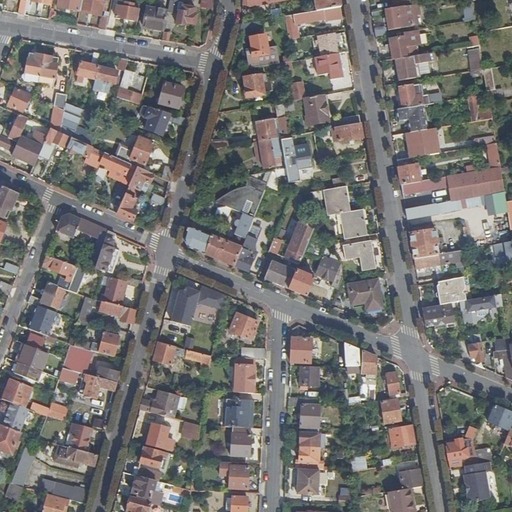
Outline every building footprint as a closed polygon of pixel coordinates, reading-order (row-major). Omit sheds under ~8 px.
[(20,0),(18,14),(25,15),(27,0),(25,0),(20,0)] [(58,0),(57,7),(79,12),(81,0),(58,0)] [(81,0),(79,12),(87,13),(101,16),(102,12),(103,5),(104,0),(81,0)] [(169,0),(168,11),(168,12),(178,14),(176,24),(186,26),(187,23),(196,25),(197,15),(195,14),(195,8),(184,6),(185,0),(169,0)] [(202,0),(201,6),(213,8),(213,0),(202,0)] [(313,0),(316,12),(341,8),(339,0),(313,0)] [(391,0),(393,9),(413,6),(411,0),(391,0)] [(471,0),(465,0),(466,5),(464,5),(467,22),(475,21),(471,0)] [(116,17),(137,21),(139,10),(132,8),(133,4),(125,2),(124,7),(118,6),(116,17)] [(393,9),(385,11),(389,31),(418,26),(416,15),(420,14),(418,5),(413,6),(393,9)] [(297,8),(298,15),(307,13),(306,6),(297,8)] [(143,26),(164,31),(168,12),(168,11),(147,7),(143,26)] [(298,15),(285,17),(288,40),(297,38),(294,25),(324,20),(324,22),(343,19),(341,8),(316,12),(307,13),(298,15)] [(99,29),(106,30),(108,17),(104,16),(101,21),(99,29)] [(242,25),(239,33),(261,29),(260,22),(242,25)] [(384,28),(375,30),(376,38),(386,36),(385,29),(384,28)] [(418,30),(397,34),(397,39),(390,40),(393,60),(396,59),(417,56),(415,47),(420,46),(418,30)] [(310,53),(311,58),(314,58),(339,54),(348,52),(346,42),(345,32),(318,37),(321,53),(318,53),(318,52),(310,53)] [(253,57),(268,55),(265,36),(250,38),(252,49),(251,49),(253,57)] [(468,51),(472,72),(483,70),(480,49),(468,51)] [(41,76),(44,56),(30,53),(26,73),(41,76)] [(417,56),(396,59),(399,81),(420,78),(418,64),(434,62),(432,53),(417,56)] [(103,55),(95,54),(92,66),(82,63),(78,75),(96,79),(99,68),(103,55)] [(339,54),(314,58),(318,76),(329,74),(330,80),(343,78),(339,54)] [(59,59),(44,56),(41,76),(55,79),(59,59)] [(128,60),(121,59),(118,69),(125,71),(128,60)] [(286,71),(287,77),(290,77),(292,76),(290,62),(284,63),(286,71)] [(283,63),(267,66),(268,73),(286,71),(284,63),(283,63)] [(502,67),(491,69),(495,90),(502,89),(506,88),(502,67)] [(99,68),(96,79),(94,89),(108,93),(111,83),(115,84),(119,72),(99,68)] [(491,69),(483,70),(488,95),(488,98),(489,105),(504,102),(502,89),(495,90),(491,69)] [(135,74),(125,71),(117,97),(140,104),(143,95),(127,90),(129,83),(132,84),(135,74)] [(40,82),(41,76),(26,73),(23,74),(23,77),(23,78),(26,81),(30,82),(33,81),(40,82)] [(290,77),(294,100),(304,98),(305,98),(302,82),(310,82),(309,74),(292,76),(290,77)] [(246,98),(264,95),(263,92),(272,90),(270,80),(262,81),(261,75),(243,78),(245,88),(244,88),(246,98)] [(55,79),(41,76),(40,82),(54,84),(55,79)] [(184,89),(165,84),(160,104),(179,109),(184,89)] [(400,88),(403,109),(422,106),(442,102),(441,94),(425,97),(425,95),(416,97),(415,91),(413,91),(412,86),(400,88)] [(32,95),(16,89),(9,106),(24,113),(26,109),(28,110),(29,108),(27,107),(32,95)] [(67,104),(68,92),(60,91),(57,107),(65,110),(67,104)] [(305,98),(304,98),(307,116),(306,116),(307,125),(329,121),(326,104),(328,103),(326,94),(305,98)] [(488,98),(488,95),(468,98),(472,122),(492,119),(490,109),(483,111),(481,99),(488,98)] [(85,111),(67,104),(65,110),(64,116),(61,134),(72,139),(105,154),(112,156),(113,152),(117,144),(78,127),(85,111)] [(163,136),(168,121),(171,114),(144,106),(137,126),(163,136)] [(403,109),(397,110),(399,121),(409,119),(411,133),(426,130),(422,106),(403,109)] [(61,134),(64,116),(58,113),(55,131),(61,134)] [(168,121),(185,126),(187,119),(177,116),(171,114),(168,121)] [(360,124),(359,115),(335,120),(336,128),(338,128),(360,124)] [(28,119),(20,116),(10,138),(18,142),(20,137),(28,119)] [(278,118),(281,137),(288,136),(285,117),(278,118)] [(254,139),(254,142),(259,141),(277,138),(274,119),(256,122),(258,138),(254,139)] [(0,123),(0,145),(15,152),(13,156),(35,166),(39,156),(48,136),(38,132),(36,136),(34,136),(32,142),(20,137),(18,142),(10,138),(0,134),(4,125),(0,123)] [(363,138),(360,124),(338,128),(340,142),(363,138)] [(411,133),(410,133),(412,145),(409,146),(411,158),(439,154),(434,129),(426,130),(411,133)] [(55,131),(51,130),(48,136),(39,156),(49,161),(57,144),(62,147),(57,157),(63,160),(66,152),(72,139),(61,134),(55,131)] [(272,171),(279,179),(287,177),(288,183),(300,181),(298,170),(312,168),(308,145),(294,147),(292,135),(288,136),(281,137),(286,168),(272,171)] [(473,140),(475,147),(489,145),(496,143),(495,136),(473,140)] [(133,145),(131,151),(131,152),(133,152),(128,164),(139,168),(143,170),(145,166),(154,143),(139,137),(136,146),(133,145)] [(208,150),(213,149),(227,147),(225,138),(211,141),(208,150)] [(277,138),(259,141),(263,168),(282,165),(277,138)] [(105,154),(72,139),(66,152),(75,156),(76,153),(88,158),(87,162),(99,168),(101,164),(105,154)] [(496,143),(489,145),(492,164),(499,163),(497,152),(496,143)] [(330,146),(317,149),(318,159),(332,156),(330,146)] [(116,153),(113,152),(112,156),(128,164),(133,152),(131,152),(131,151),(121,147),(119,151),(117,151),(116,153)] [(128,164),(112,156),(105,154),(101,164),(115,170),(114,173),(115,176),(132,183),(139,168),(128,164)] [(418,164),(399,167),(400,173),(402,185),(420,182),(418,164)] [(160,178),(166,180),(171,170),(165,167),(160,178)] [(143,170),(139,168),(132,183),(131,186),(140,190),(140,191),(145,181),(149,184),(153,175),(145,171),(143,170)] [(500,168),(448,177),(449,187),(452,202),(504,193),(500,168)] [(202,174),(199,183),(218,180),(217,171),(202,174)] [(260,181),(267,184),(272,171),(264,172),(260,181)] [(247,185),(253,188),(257,180),(260,173),(253,174),(252,174),(247,185)] [(342,187),(350,186),(348,177),(332,179),(334,189),(342,187)] [(420,182),(402,185),(404,198),(411,197),(411,194),(449,187),(448,177),(420,182)] [(252,190),(263,194),(267,184),(260,181),(257,180),(253,188),(252,190)] [(140,190),(131,186),(118,213),(133,221),(138,211),(132,208),(137,199),(135,199),(140,190)] [(334,189),(324,190),(328,215),(340,213),(350,211),(347,195),(344,196),(342,187),(334,189)] [(2,188),(0,192),(0,215),(4,217),(7,209),(11,210),(17,195),(2,188)] [(243,214),(253,218),(263,194),(252,190),(244,188),(234,191),(215,202),(243,214)] [(163,206),(166,198),(148,191),(147,193),(145,198),(153,202),(163,206)] [(161,215),(163,206),(153,202),(149,211),(161,215)] [(437,205),(406,210),(407,220),(438,215),(437,205)] [(344,239),(366,235),(364,219),(360,220),(358,210),(350,211),(340,213),(344,239)] [(234,266),(246,235),(253,218),(243,214),(242,213),(240,221),(237,220),(235,221),(234,223),(235,226),(237,227),(234,234),(237,235),(235,240),(237,241),(235,245),(188,226),(184,241),(188,248),(234,266)] [(303,254),(303,253),(314,227),(308,219),(304,213),(300,221),(299,223),(292,241),(289,249),(303,254)] [(62,217),(57,231),(74,238),(77,230),(80,232),(87,234),(89,235),(93,237),(97,239),(98,238),(105,241),(108,231),(69,214),(62,217)] [(288,240),(292,241),(299,223),(295,221),(288,240)] [(303,253),(321,260),(322,256),(327,245),(326,243),(314,227),(303,253)] [(423,232),(410,234),(414,260),(439,255),(443,254),(442,246),(438,246),(437,244),(441,243),(443,242),(442,237),(437,238),(435,229),(424,231),(423,232)] [(116,234),(108,231),(105,241),(96,268),(101,269),(113,273),(120,252),(112,249),(115,241),(114,241),(116,234)] [(246,235),(234,266),(244,270),(249,272),(253,260),(254,260),(257,252),(252,250),(257,239),(246,235)] [(275,237),(269,251),(277,254),(282,240),(275,237)] [(362,271),(375,269),(370,242),(343,246),(346,259),(360,257),(362,271)] [(511,242),(495,245),(497,256),(502,255),(502,257),(506,257),(508,264),(511,262),(511,242)] [(331,286),(339,289),(342,280),(343,279),(343,276),(337,274),(341,263),(332,251),(329,259),(322,256),(321,260),(315,274),(333,281),(331,286)] [(443,254),(439,255),(441,266),(463,262),(461,251),(443,254)] [(439,255),(414,260),(416,270),(435,267),(437,278),(443,277),(441,266),(439,255)] [(78,268),(47,256),(44,263),(42,267),(49,270),(50,266),(52,267),(51,269),(68,276),(70,273),(75,275),(78,268)] [(276,284),(289,289),(296,271),(280,264),(282,262),(279,261),(278,264),(272,261),(264,279),(276,284)] [(19,275),(21,268),(7,263),(5,269),(19,275)] [(80,269),(78,268),(75,275),(72,283),(69,291),(77,294),(86,271),(80,269)] [(289,289),(307,296),(314,277),(297,270),(296,271),(289,289)] [(110,281),(111,278),(103,276),(101,283),(105,284),(106,280),(110,281)] [(120,307),(126,282),(111,278),(110,281),(105,303),(120,307)] [(459,278),(438,283),(439,290),(438,291),(437,292),(436,294),(436,297),(438,298),(441,299),(442,305),(444,305),(460,302),(463,302),(459,278)] [(69,291),(72,283),(61,279),(58,287),(65,290),(69,291)] [(367,311),(382,308),(377,281),(349,286),(352,305),(366,303),(367,311)] [(0,291),(10,296),(14,287),(1,282),(0,285),(0,291)] [(42,300),(31,296),(28,303),(38,306),(40,307),(42,304),(57,310),(65,290),(58,287),(48,283),(42,300)] [(228,296),(203,286),(200,293),(187,289),(179,293),(172,322),(173,322),(172,325),(180,327),(181,325),(190,327),(193,319),(205,322),(207,313),(222,318),(228,296)] [(500,295),(463,302),(460,302),(462,313),(477,310),(487,308),(502,306),(500,295)] [(97,301),(86,298),(79,322),(81,323),(93,326),(96,317),(90,316),(93,306),(101,308),(100,312),(122,318),(121,321),(132,324),(134,317),(135,311),(120,307),(105,303),(97,301)] [(442,305),(423,309),(426,327),(435,326),(435,330),(455,326),(452,308),(445,309),(444,305),(442,305)] [(40,307),(38,306),(29,329),(47,336),(49,336),(57,314),(40,307)] [(487,308),(477,310),(478,315),(480,316),(486,315),(488,313),(487,308)] [(259,323),(238,315),(230,332),(248,340),(248,342),(251,343),(259,323)] [(29,329),(20,326),(17,333),(29,337),(30,334),(46,339),(47,336),(29,329)] [(93,345),(76,341),(74,346),(94,351),(115,356),(120,339),(128,341),(129,335),(117,331),(116,335),(105,332),(104,338),(101,337),(100,341),(102,342),(102,345),(94,343),(93,345)] [(54,339),(49,336),(47,336),(46,339),(30,334),(29,337),(16,373),(38,382),(49,353),(42,350),(44,343),(51,346),(54,339)] [(187,338),(184,350),(188,351),(192,352),(195,340),(187,338)] [(312,339),(292,338),(291,362),(311,363),(312,339)] [(494,341),(496,352),(509,350),(508,339),(494,341)] [(458,340),(459,359),(471,363),(471,359),(468,346),(467,340),(458,340)] [(156,352),(153,361),(172,366),(177,348),(158,343),(156,352)] [(468,346),(471,359),(476,358),(477,363),(485,361),(482,343),(468,346)] [(352,347),(345,344),(346,368),(347,372),(359,371),(359,350),(352,347)] [(94,351),(74,346),(71,345),(63,369),(80,373),(85,374),(87,375),(94,351)] [(266,359),(267,350),(243,349),(242,358),(255,359),(266,359)] [(503,358),(506,378),(511,380),(511,365),(511,358),(509,350),(496,352),(494,352),(495,359),(503,358)] [(377,358),(363,352),(362,374),(366,374),(366,380),(376,380),(377,358)] [(236,380),(235,393),(253,394),(255,359),(242,358),(237,358),(237,372),(234,372),(233,380),(236,380)] [(319,367),(301,367),(301,385),(318,386),(319,367)] [(117,383),(119,373),(101,368),(98,378),(117,383)] [(80,373),(63,369),(59,380),(62,381),(77,384),(80,373)] [(390,395),(401,393),(397,373),(386,374),(387,380),(384,381),(385,383),(388,383),(390,395)] [(98,378),(87,375),(85,374),(80,394),(97,398),(100,387),(114,391),(117,383),(98,378)] [(11,379),(4,399),(26,407),(34,388),(11,379)] [(143,400),(140,410),(148,412),(173,419),(175,409),(185,412),(188,399),(161,391),(158,402),(155,403),(143,400)] [(348,400),(348,393),(333,392),(333,400),(348,400)] [(305,399),(290,398),(290,406),(302,406),(301,427),(302,427),(319,427),(320,410),(322,410),(322,407),(320,407),(320,406),(305,405),(305,399)] [(385,423),(401,420),(398,399),(382,402),(385,423)] [(227,400),(225,427),(233,428),(249,428),(250,401),(227,400)] [(31,410),(12,403),(3,427),(20,433),(24,421),(31,424),(36,412),(31,410)] [(34,404),(31,410),(36,412),(48,416),(50,409),(34,404)] [(68,408),(52,404),(50,409),(48,416),(49,417),(64,421),(68,408)] [(511,428),(511,412),(504,410),(496,406),(489,422),(511,431),(511,428)] [(93,428),(73,423),(71,432),(74,433),(70,448),(86,453),(93,428)] [(148,445),(174,451),(176,441),(168,439),(171,429),(153,425),(148,445)] [(199,428),(186,425),(184,432),(197,435),(199,428)] [(413,425),(387,430),(388,433),(390,432),(393,448),(416,444),(413,425)] [(3,427),(0,426),(0,449),(12,454),(20,433),(3,427)] [(319,434),(319,427),(302,427),(302,433),(301,433),(301,443),(301,447),(320,448),(324,448),(325,434),(319,434)] [(249,428),(233,428),(233,434),(232,434),(231,456),(250,457),(252,435),(251,435),(251,428),(249,428)] [(447,447),(451,468),(465,465),(479,463),(477,455),(469,457),(467,446),(464,446),(462,439),(456,440),(456,443),(448,444),(449,447),(447,447)] [(86,453),(70,448),(59,445),(55,461),(78,468),(79,462),(94,466),(97,456),(86,453)] [(15,473),(11,483),(23,487),(34,458),(35,458),(38,452),(25,447),(15,473)] [(320,448),(301,447),(301,451),(300,451),(300,460),(296,460),(296,469),(299,469),(320,470),(323,470),(324,462),(319,462),(320,448)] [(499,460),(502,464),(509,449),(504,447),(501,454),(499,460)] [(137,463),(133,476),(137,477),(157,482),(160,483),(162,475),(158,474),(162,460),(166,461),(168,454),(146,448),(145,454),(144,454),(141,463),(137,463)] [(490,462),(499,460),(501,454),(493,456),(491,449),(490,448),(488,448),(476,451),(477,455),(479,463),(490,462)] [(366,456),(352,459),(353,471),(368,469),(366,456)] [(479,463),(465,465),(467,475),(464,475),(466,485),(467,493),(469,502),(490,499),(486,473),(492,472),(490,462),(479,463)] [(250,468),(231,467),(230,489),(249,490),(250,468)] [(320,470),(299,469),(298,494),(319,495),(320,470)] [(423,486),(420,470),(401,473),(403,489),(411,488),(423,486)] [(139,496),(138,500),(150,504),(161,506),(164,494),(159,492),(154,491),(157,482),(137,477),(132,494),(139,496)] [(84,504),(88,490),(75,487),(56,482),(55,481),(44,478),(40,492),(47,494),(70,500),(84,504)] [(23,488),(11,483),(7,497),(20,502),(24,488),(23,488)] [(175,493),(190,497),(191,492),(176,488),(175,493)] [(415,511),(411,488),(403,489),(389,491),(392,511),(415,511)] [(66,511),(70,500),(47,494),(42,511),(66,511)] [(340,496),(340,506),(355,506),(354,497),(340,496)] [(246,511),(248,499),(232,498),(232,499),(227,499),(227,511),(231,511),(246,511)] [(128,511),(148,511),(150,504),(138,500),(131,499),(129,508),(128,511)]
